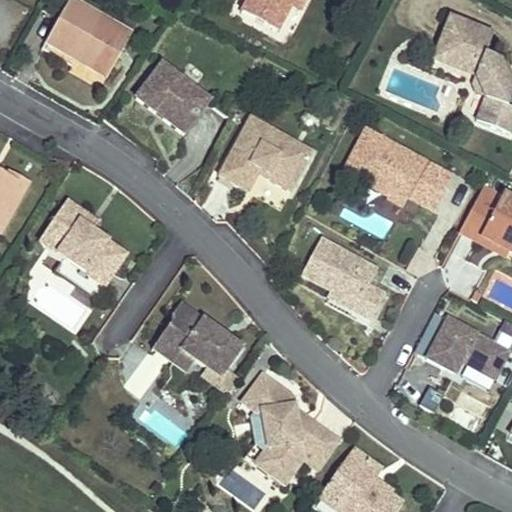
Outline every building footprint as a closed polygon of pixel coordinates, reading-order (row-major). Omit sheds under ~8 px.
[(245,0),(238,14),(275,33),(289,7),(292,0),(245,0)] [(305,0),(292,0),(289,7),(299,12),(305,0)] [(104,79),(129,36),(69,2),(44,45),(104,79)] [(511,111),(506,109),(511,94),(511,82),(504,64),(484,56),(492,36),(450,19),(434,60),(475,77),(472,85),(477,97),(485,100),(476,123),(509,136),(511,127),(511,111)] [(211,102),(162,65),(136,100),(185,137),(211,102)] [(308,151),(246,118),(215,176),(245,192),(254,174),(257,169),(267,175),(264,180),(287,192),(308,151)] [(445,172),(359,127),(336,169),(380,192),(378,195),(395,204),(400,195),(409,177),(435,191),(445,172)] [(257,169),(254,174),(264,180),(267,175),(257,169)] [(0,229),(28,182),(10,172),(6,178),(4,181),(0,178),(0,229)] [(435,191),(409,177),(400,195),(426,209),(435,191)] [(500,199),(482,190),(460,232),(480,242),(483,236),(510,249),(511,250),(511,196),(504,192),(500,199)] [(92,236),(80,227),(87,218),(67,204),(38,247),(63,264),(103,293),(126,259),(92,236)] [(99,226),(87,218),(80,227),(92,236),(99,226)] [(483,236),(480,242),(506,256),(510,249),(483,236)] [(374,268),(316,238),(296,275),(325,290),(353,305),(350,311),(367,319),(381,292),(365,283),(374,268)] [(103,293),(63,264),(55,275),(96,303),(103,293)] [(477,275),(456,271),(452,292),(473,296),(477,275)] [(353,305),(325,290),(322,296),(350,311),(353,305)] [(225,370),(242,347),(231,340),(228,344),(220,338),(223,334),(181,304),(171,317),(172,322),(158,342),(178,357),(181,352),(195,362),(206,370),(219,379),(225,370)] [(509,347),(447,314),(425,354),(455,371),(461,359),(493,377),(509,347)] [(228,344),(231,340),(223,334),(220,338),(228,344)] [(186,374),(195,362),(181,352),(178,357),(158,342),(152,350),(186,374)] [(231,390),(239,380),(225,370),(219,379),(206,370),(200,377),(222,393),(231,390)] [(327,461),(341,441),(314,422),(298,424),(296,409),(294,396),(264,375),(243,403),(256,413),(262,412),(267,449),(263,455),(292,476),(311,449),(327,461)] [(418,408),(434,417),(443,400),(427,391),(418,408)] [(298,424),(314,422),(296,409),(298,424)] [(396,511),(402,504),(390,496),(392,492),(383,486),(377,487),(372,483),(374,479),(382,469),(353,449),(317,498),(329,506),(331,507),(334,508),(337,507),(339,506),(341,504),(350,511),(348,511),(396,511)]
